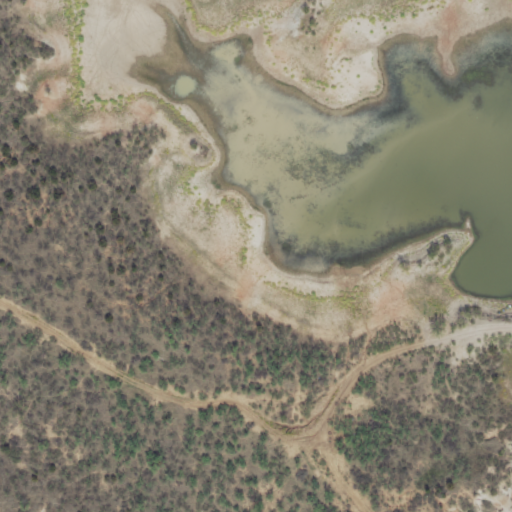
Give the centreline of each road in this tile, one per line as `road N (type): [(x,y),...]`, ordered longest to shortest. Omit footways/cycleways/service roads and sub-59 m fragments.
road 1 (residential): [(112,190),(91,260),(150,338),(310,432)]
road 2 (residential): [(335,511),(310,468),(310,432),(336,401),(443,376),(511,373)]
